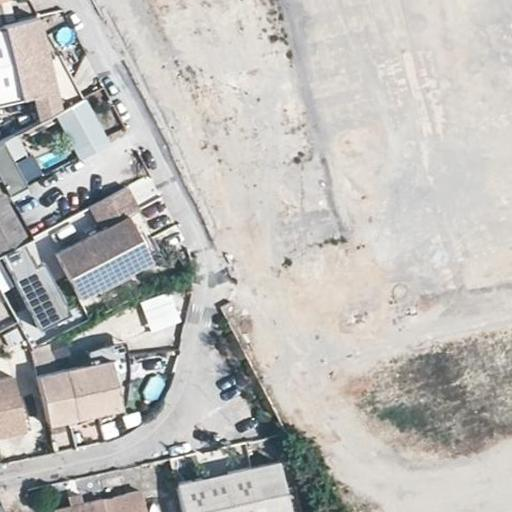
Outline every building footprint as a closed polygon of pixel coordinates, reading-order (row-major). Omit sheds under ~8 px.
[(7,0),(0,0),(0,23),(12,20),(7,0)] [(0,103),(47,95),(77,82),(65,52),(55,56),(38,16),(0,24),(0,103)] [(47,95),(54,112),(58,109),(80,98),(83,97),(77,82),(47,95)] [(63,118),(82,155),(104,144),(80,98),(58,109),(63,118)] [(58,109),(54,112),(0,140),(0,142),(8,158),(15,154),(29,182),(40,177),(21,139),(63,118),(58,109)] [(8,158),(0,142),(0,253),(28,239),(6,195),(22,186),(29,182),(15,154),(8,158)] [(78,296),(97,287),(93,281),(124,264),(128,270),(150,258),(148,254),(151,254),(143,240),(136,243),(132,236),(139,232),(130,215),(140,210),(127,186),(89,207),(100,228),(54,253),(78,296)] [(143,240),(139,232),(132,236),(136,243),(143,240)] [(152,234),(143,240),(151,254),(160,249),(152,234)] [(97,287),(128,270),(124,264),(93,281),(97,287)] [(142,303),(152,329),(177,319),(168,294),(142,303)] [(108,358),(124,354),(120,340),(112,341),(108,342),(102,344),(95,346),(89,349),(86,350),(89,362),(108,358)] [(119,407),(108,358),(89,362),(53,370),(46,341),(30,350),(46,423),(119,407)] [(125,360),(124,354),(108,358),(119,407),(122,397),(125,386),(126,375),(125,364),(125,360)] [(0,434),(22,429),(10,375),(0,377),(0,434)] [(177,484),(182,511),(287,511),(277,462),(177,484)] [(144,511),(140,491),(81,503),(70,505),(53,509),(53,511),(144,511)] [(80,494),(68,496),(70,505),(81,503),(80,494)]
